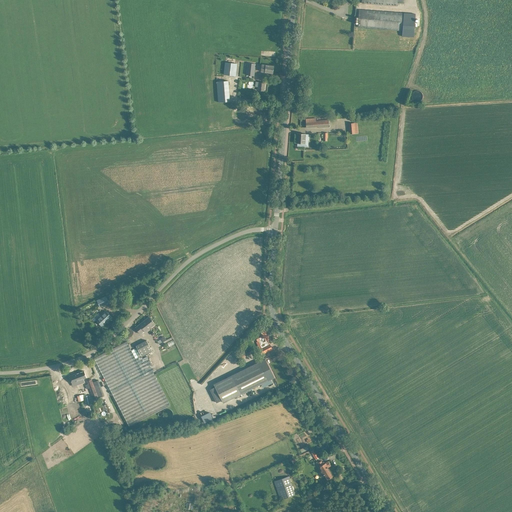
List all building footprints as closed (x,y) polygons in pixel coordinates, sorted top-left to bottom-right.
[(414,37),(415,14),(359,10),(358,27),(402,31),(402,36),(414,37)] [(242,98),(251,99),(255,64),(241,62),(239,86),(236,86),(235,95),(243,97),(242,98)] [(236,76),(237,64),(225,63),(224,74),(236,76)] [(273,73),(274,66),(262,65),(261,69),(261,71),(265,72),(273,73)] [(228,81),(218,81),(219,102),(230,102),(228,81)] [(318,127),(318,128),(323,127),(323,126),(326,126),(326,127),(329,127),(328,120),(316,121),(316,118),(306,119),(306,128),(318,127)] [(309,140),(309,134),(305,134),(306,134),(297,133),(296,143),(297,143),(297,144),(297,146),(300,146),(304,146),(305,143),(305,140),(309,140)] [(96,301),(100,307),(109,302),(108,300),(116,297),(114,292),(96,301)] [(112,317),(106,311),(96,320),(102,326),(112,317)] [(145,332),(155,324),(149,317),(135,328),(140,334),(144,331),(145,332)] [(259,350),(261,354),(272,349),(270,344),(269,344),(267,340),(269,339),(268,335),(267,336),(264,331),(259,334),(255,336),(258,341),(260,340),(262,344),(260,345),(262,348),(259,350)] [(94,358),(129,427),(170,405),(153,371),(154,371),(147,356),(142,358),(142,357),(152,351),(147,340),(136,346),(137,347),(131,350),(127,341),(94,358)] [(222,400),(223,402),(274,377),(265,359),(214,384),(215,387),(210,389),(217,403),(222,400)] [(77,373),(69,376),(72,384),(78,382),(79,384),(84,382),(83,379),(87,377),(84,371),(77,374),(77,373)] [(104,396),(98,380),(93,382),(91,379),(87,381),(94,400),(104,396)] [(103,407),(101,401),(95,403),(96,406),(93,407),(95,413),(104,410),(103,407)] [(210,412),(201,416),(204,423),(213,419),(210,412)] [(314,449),(311,451),(316,459),(319,458),(314,449)] [(325,474),(328,479),(332,477),(327,468),(331,465),(328,461),(323,464),(321,461),(318,463),(322,470),(321,471),(324,475),(325,474)] [(274,482),(281,500),(295,495),(289,477),(274,482)]
